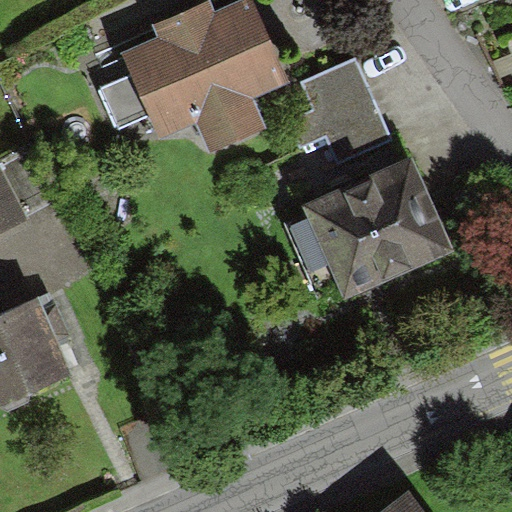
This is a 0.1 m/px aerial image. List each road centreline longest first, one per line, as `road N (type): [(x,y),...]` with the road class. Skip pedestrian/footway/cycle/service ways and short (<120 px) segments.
road 1 (residential): [(186,511),(511,367)]
road 2 (residential): [(402,0),(511,163)]
